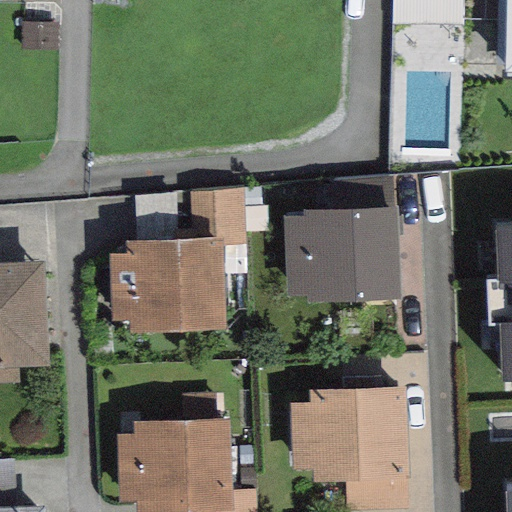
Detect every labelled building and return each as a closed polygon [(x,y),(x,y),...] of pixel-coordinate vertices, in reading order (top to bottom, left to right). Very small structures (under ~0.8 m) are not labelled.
[(462,0),(391,0),(391,25),(462,27),(462,0)] [(55,24),(20,25),(20,50),(56,49),(55,24)] [(190,194),(193,240),(222,238),(223,248),(243,246),(240,191),(190,194)] [(282,217),(286,297),(305,296),(305,304),(399,300),(396,207),(303,211),(303,216),(282,217)] [(499,325),(502,383),(511,382),(511,228),(495,229),(497,278),(485,279),(487,325),(499,325)] [(129,322),(130,335),(226,332),(223,248),(222,238),(193,240),(126,242),(127,255),(110,255),(112,322),(129,322)] [(0,263),(0,384),(19,384),(18,367),(46,366),(42,262),(0,263)] [(290,405),(292,471),(311,470),(311,483),(344,482),(407,480),(404,388),(309,391),(310,404),(290,405)] [(231,491),(227,418),(131,423),(132,434),(115,435),(119,503),(136,502),(136,511),(214,511),(232,511),(231,491)] [(0,460),(0,509),(14,509),(12,460),(0,460)] [(373,511),(409,511),(407,480),(344,482),(345,511),(373,511)] [(254,511),(254,489),(231,491),(232,511),(214,511),(254,511)]
